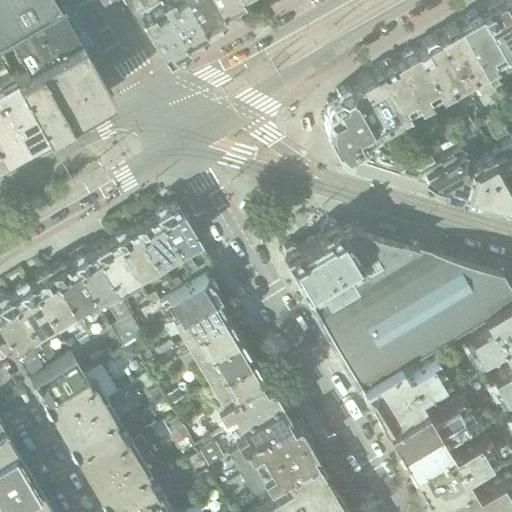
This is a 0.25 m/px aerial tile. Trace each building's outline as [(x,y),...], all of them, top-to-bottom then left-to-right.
[(0,0),(0,29),(51,0),(0,0)] [(62,13),(55,0),(51,0),(0,29),(0,43),(8,38),(24,66),(11,73),(42,130),(109,93),(62,13)] [(183,41),(160,0),(129,0),(163,57),(170,53),(175,55),(184,50),(185,45),(183,41)] [(201,26),(187,0),(160,0),(183,41),(190,38),(194,40),(203,35),(203,30),(201,26)] [(220,11),(213,0),(187,0),(201,26),(208,23),(213,25),(221,20),(222,15),(220,11)] [(213,0),(220,11),(227,8),(231,9),(240,5),(240,0),(213,0)] [(511,50),(511,21),(500,0),(499,0),(492,0),(487,3),(486,8),(479,12),(503,55),(511,50)] [(511,0),(500,0),(511,21),(511,0)] [(503,55),(479,12),(477,13),(474,11),(465,15),(466,20),(457,25),(481,68),(493,62),(493,61),(503,55)] [(481,68),(457,25),(453,22),(443,28),(443,33),(436,37),(460,80),(468,76),(481,96),(493,90),(491,87),(485,75),(481,68)] [(460,80),(436,37),(430,35),(422,40),(421,45),(414,49),(438,92),(460,80)] [(438,92),(414,49),(409,47),(401,52),(400,57),(393,61),(423,119),(424,120),(446,107),(438,92)] [(423,119),(393,61),(387,60),(380,63),(378,69),(371,73),(395,117),(403,130),(423,119)] [(498,83),(491,71),(485,75),(491,87),(498,83)] [(395,117),(371,73),(366,72),(358,76),(356,82),(349,86),(374,129),(384,123),(395,117)] [(42,130),(11,73),(0,79),(0,103),(22,141),(42,130)] [(397,168),(384,146),(377,134),(374,129),(349,86),(349,85),(348,85),(344,84),(343,84),(336,88),(336,89),(334,93),(335,95),(327,100),(328,101),(327,102),(325,105),(324,108),(324,111),(325,112),(323,113),(324,113),(322,119),(323,129),(324,131),(325,133),(327,136),(330,142),(332,146),(333,148),(334,148),(341,154),(354,158),(396,171),(397,171),(397,168)] [(0,153),(22,141),(0,103),(0,153)] [(473,126),(466,113),(453,120),(461,133),(473,126)] [(427,151),(434,146),(427,134),(420,138),(422,141),(413,147),(413,148),(408,151),(413,159),(427,151)] [(511,142),(507,134),(496,140),(498,144),(489,149),(489,150),(511,189),(511,142)] [(458,189),(468,160),(462,151),(460,147),(433,161),(431,157),(419,164),(416,177),(458,189)] [(511,195),(511,189),(489,150),(479,155),(478,154),(468,160),(458,189),(495,200),(506,199),(511,195)] [(416,177),(419,164),(431,157),(427,151),(413,159),(397,168),(397,171),(415,176),(415,177),(416,177)] [(200,243),(173,198),(165,203),(160,201),(153,205),(152,211),(178,255),(200,243)] [(178,255),(152,211),(144,215),(139,214),(133,217),(131,223),(157,268),(178,255)] [(481,316),(511,296),(511,291),(498,267),(352,225),(351,226),(350,225),(341,231),(336,223),(334,220),(327,218),(321,222),(319,229),(320,232),(320,233),(314,237),(313,236),(304,242),(305,242),(298,246),(297,246),(295,243),(288,241),(282,245),(280,252),(281,255),(360,388),(399,364),(473,321),(481,316)] [(157,268),(131,223),(124,227),(118,226),(112,230),(111,235),(137,280),(157,268)] [(137,280),(111,235),(103,239),(102,236),(88,244),(90,247),(116,292),(137,280)] [(116,292),(90,247),(83,251),(81,248),(67,256),(70,259),(96,304),(97,304),(116,292)] [(96,304),(70,259),(63,264),(59,258),(46,266),(74,314),(78,321),(89,339),(110,326),(110,324),(108,321),(97,304),(96,304)] [(203,270),(199,263),(189,270),(193,276),(203,270)] [(74,314),(46,266),(32,274),(34,277),(27,282),(54,326),(62,321),(74,314)] [(170,318),(215,292),(217,287),(213,281),(207,279),(203,271),(172,289),(157,298),(170,318)] [(54,326),(27,282),(22,280),(15,284),(14,289),(7,294),(34,338),(54,326)] [(48,362),(34,338),(7,294),(1,292),(0,293),(0,330),(27,375),(48,362)] [(182,340),(224,315),(220,308),(221,303),(215,292),(170,318),(171,321),(182,340)] [(511,349),(511,296),(481,316),(487,325),(459,342),(471,363),(499,346),(504,354),(511,349)] [(141,335),(133,321),(129,313),(115,321),(110,324),(110,326),(122,346),(141,335)] [(195,360),(236,335),(232,328),(233,324),(229,316),(224,315),(182,340),(189,350),(175,359),(181,368),(195,360)] [(207,381),(248,356),(244,349),(246,344),(241,336),(236,335),(195,360),(207,381)] [(76,345),(71,337),(63,342),(67,350),(76,345)] [(147,359),(172,345),(169,339),(156,347),(153,347),(144,353),(147,359)] [(511,349),(504,354),(510,364),(482,381),(494,401),(511,390),(511,349)] [(39,396),(81,371),(69,350),(48,362),(27,375),(39,396)] [(418,395),(450,376),(437,354),(405,373),(399,364),(360,388),(384,429),(424,405),(418,395)] [(219,401),(261,377),(257,370),(258,365),(253,357),(248,356),(207,381),(219,401)] [(104,395),(113,390),(116,394),(126,387),(121,380),(113,384),(99,361),(82,372),(81,371),(39,396),(72,451),(115,426),(109,417),(115,413),(104,395)] [(226,426),(276,396),(268,382),(265,384),(261,377),(219,401),(213,405),(226,426)] [(181,397),(175,388),(165,394),(170,403),(181,397)] [(441,435),(473,416),(461,395),(429,414),(424,405),(384,429),(406,466),(445,443),(441,435)] [(238,446),(288,417),(276,396),(226,426),(238,446)] [(211,412),(209,408),(201,412),(204,417),(211,412)] [(511,415),(505,420),(509,427),(498,433),(503,441),(511,435),(511,415)] [(315,456),(311,449),(312,449),(295,421),(292,423),(288,417),(238,446),(231,450),(226,454),(229,459),(244,450),(265,486),(277,480),(315,456)] [(144,429),(138,432),(146,445),(169,431),(161,419),(155,422),(153,419),(142,425),(144,429)] [(0,479),(24,465),(12,445),(0,425),(0,424),(0,479)] [(186,435),(180,425),(167,433),(173,443),(186,435)] [(148,468),(137,450),(126,432),(120,435),(115,426),(72,451),(105,507),(147,482),(142,472),(148,468)] [(464,474),(496,455),(484,433),(451,452),(445,443),(406,466),(430,507),(470,484),(464,474)] [(211,442),(198,449),(207,465),(219,457),(211,442)] [(314,511),(339,497),(333,486),(329,486),(326,481),(320,470),(322,467),(315,456),(277,480),(281,487),(245,509),(246,511),(295,511),(297,511),(296,511),(314,511)] [(36,511),(48,505),(36,485),(24,465),(0,479),(0,511),(36,511)] [(212,480),(205,468),(194,475),(201,487),(212,480)] [(490,511),(511,499),(511,479),(509,474),(475,494),(470,484),(430,507),(433,511),(490,511)] [(173,511),(170,506),(159,487),(153,490),(147,482),(105,507),(107,511),(173,511)] [(178,510),(193,501),(189,495),(174,503),(178,510)] [(344,511),(346,507),(339,497),(314,511),(344,511)]
